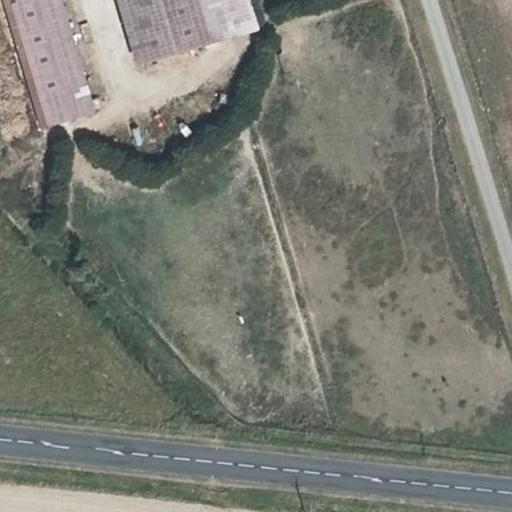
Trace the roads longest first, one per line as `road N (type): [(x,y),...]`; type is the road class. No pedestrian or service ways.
road 1 (secondary): [(0,443),(511,496)]
road 2 (unclassified): [(511,283),(425,0)]
